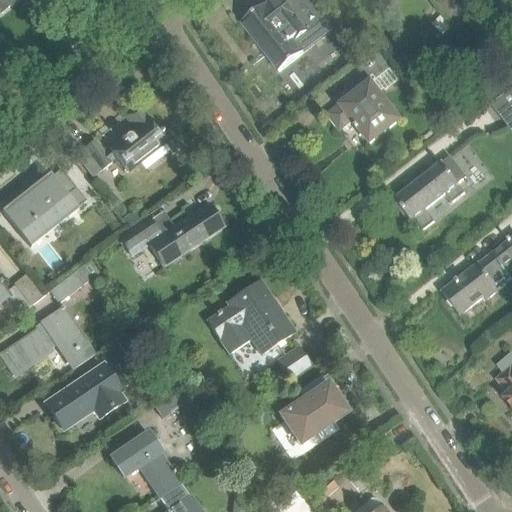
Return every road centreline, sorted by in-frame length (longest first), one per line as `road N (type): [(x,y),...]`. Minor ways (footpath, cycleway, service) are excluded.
road 1 (residential): [(489,511),(155,7)]
road 2 (residential): [(0,130),(155,7)]
